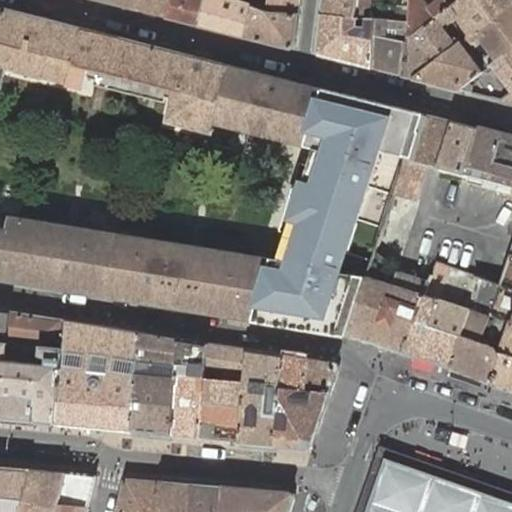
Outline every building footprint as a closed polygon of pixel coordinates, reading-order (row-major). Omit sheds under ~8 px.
[(107,0),(140,8),(141,0),(107,0)] [(141,0),(140,8),(170,16),(173,0),(141,0)] [(205,0),(173,0),(170,16),(199,23),(205,0)] [(256,5),(241,0),(205,0),(199,23),(248,36),(256,5)] [(241,0),(256,5),(271,10),(272,0),(241,0)] [(272,0),(271,10),(300,12),(301,0),(272,0)] [(325,0),(324,14),(357,16),(358,0),(325,0)] [(358,0),(357,16),(359,16),(371,17),(372,0),(358,0)] [(379,0),(372,0),(371,17),(377,17),(411,19),(413,0),(403,0),(403,6),(379,3),(379,0)] [(462,0),(441,0),(434,6),(428,0),(413,0),(411,19),(409,40),(440,17),(447,11),(462,0)] [(511,5),(511,0),(462,0),(447,11),(453,19),(455,22),(462,17),(475,33),(511,5)] [(271,10),(256,5),(248,36),(293,47),(297,44),(300,12),(271,10)] [(511,50),(511,5),(475,33),(471,36),(476,43),(477,44),(485,38),(500,59),(511,50)] [(0,65),(7,67),(71,83),(76,64),(177,89),(170,121),(216,132),(219,123),(233,65),(7,8),(0,31),(0,65)] [(440,17),(409,40),(407,75),(419,78),(419,74),(459,45),(467,39),(464,34),(456,40),(445,25),(453,19),(447,11),(440,17)] [(359,16),(357,16),(324,14),(319,51),(375,67),(376,33),(376,28),(370,27),(358,26),(359,16)] [(371,17),(359,16),(358,26),(370,27),(371,17)] [(376,28),(376,33),(375,67),(407,75),(409,40),(411,19),(377,17),(376,28)] [(419,74),(419,78),(461,88),(485,71),(480,64),(469,48),(476,43),(471,36),(467,39),(459,45),(419,74)] [(511,50),(500,59),(495,63),(485,71),(461,88),(506,99),(511,94),(511,50)] [(0,226),(0,278),(349,336),(371,277),(348,275),(387,152),(408,157),(416,158),(428,114),(233,65),(219,123),(317,148),(282,259),(14,216),(13,228),(0,226)] [(416,158),(408,157),(401,178),(420,184),(425,161),(435,163),(441,165),(454,121),(448,119),(428,114),(416,158)] [(454,121),(441,165),(466,171),(480,127),(454,121)] [(466,171),(511,182),(511,135),(480,127),(466,171)] [(511,256),(501,283),(511,286),(511,256)] [(431,281),(406,354),(451,369),(472,310),(474,304),(484,277),(477,275),(469,272),(438,262),(431,281)] [(406,354),(431,281),(402,272),(396,285),(371,277),(349,336),(406,354)] [(490,315),(501,283),(484,277),(474,304),(472,310),(451,369),(493,383),(504,352),(480,344),(490,315)] [(511,286),(501,283),(490,315),(511,322),(511,286)] [(67,346),(69,319),(14,310),(0,308),(0,340),(11,341),(44,344),(67,346)] [(511,327),(511,322),(490,315),(480,344),(504,352),(511,327)] [(60,422),(135,429),(143,331),(69,319),(67,346),(60,422)] [(174,433),(182,338),(143,331),(135,429),(174,433)] [(205,402),(210,342),(182,338),(174,433),(202,436),(205,402)] [(0,416),(60,422),(67,346),(44,344),(11,341),(0,340),(0,416)] [(243,439),(242,441),(309,447),(313,444),(340,365),(210,342),(205,402),(246,406),(243,439)] [(511,354),(504,352),(493,383),(511,389),(511,354)] [(202,436),(243,439),(246,406),(205,402),(202,436)] [(511,511),(511,503),(482,493),(435,476),(388,460),(373,502),(369,511),(511,511)] [(0,511),(21,511),(33,469),(0,466),(0,511)] [(59,511),(61,503),(68,472),(33,469),(21,511),(59,511)] [(88,511),(90,505),(96,475),(68,472),(61,503),(59,511),(88,511)] [(129,478),(118,511),(155,511),(162,481),(129,478)] [(155,511),(190,511),(196,484),(162,481),(155,511)] [(220,511),(225,486),(196,484),(190,511),(220,511)] [(288,511),(294,494),(225,486),(220,511),(288,511)]
